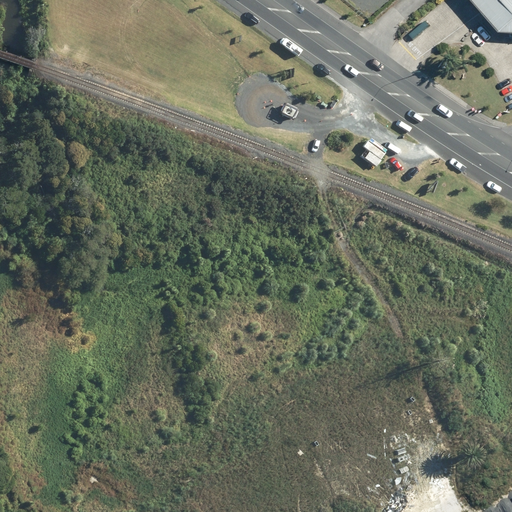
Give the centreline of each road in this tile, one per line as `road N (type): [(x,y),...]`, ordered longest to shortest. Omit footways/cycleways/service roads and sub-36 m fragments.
road 1 (track): [(369,74),(321,137),(327,217),(388,305),(467,511)]
road 2 (primary): [(511,167),(261,0)]
